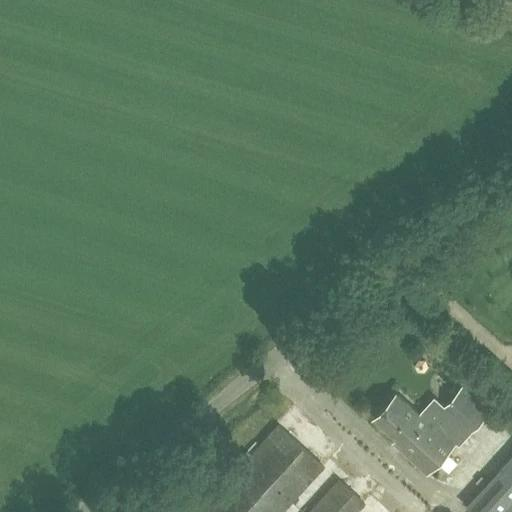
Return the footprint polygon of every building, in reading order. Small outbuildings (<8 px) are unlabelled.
[(470,434),(491,410),(463,384),(442,408),(470,434)] [(421,412),(398,391),(374,417),(397,439),(394,443),(428,474),(458,440),(424,409),(421,412)] [(284,511),(326,466),(277,423),(196,511),(284,511)] [(472,511),(511,511),(511,454),(466,506),(472,511)] [(357,511),(366,503),(338,478),(307,511),(357,511)]
